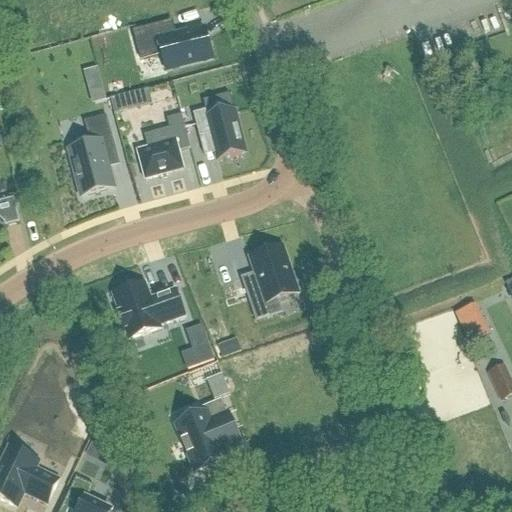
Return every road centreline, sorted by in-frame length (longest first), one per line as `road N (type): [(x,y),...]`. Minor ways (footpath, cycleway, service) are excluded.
road 1 (unclassified): [(408,506),(408,469),(324,223),(310,200),(281,180)]
road 2 (unclassified): [(0,300),(68,259),(246,205),(281,180)]
road 3 (unclassified): [(281,180),(293,147),(290,125),(246,0)]
